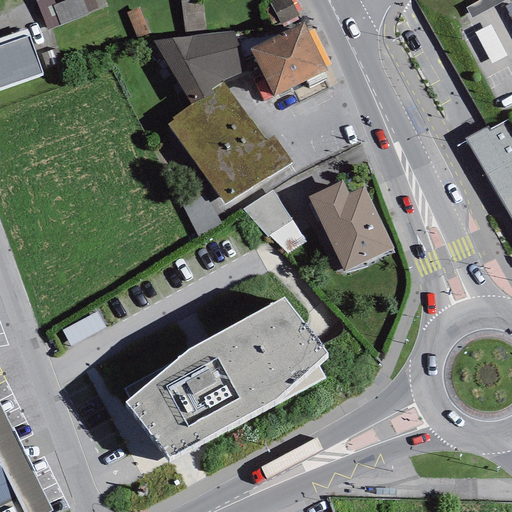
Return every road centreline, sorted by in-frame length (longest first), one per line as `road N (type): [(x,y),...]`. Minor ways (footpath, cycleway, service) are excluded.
road 1 (primary): [(333,12),(468,315)]
road 2 (unclassified): [(0,271),(96,511)]
road 3 (secondary): [(433,407),(211,511)]
